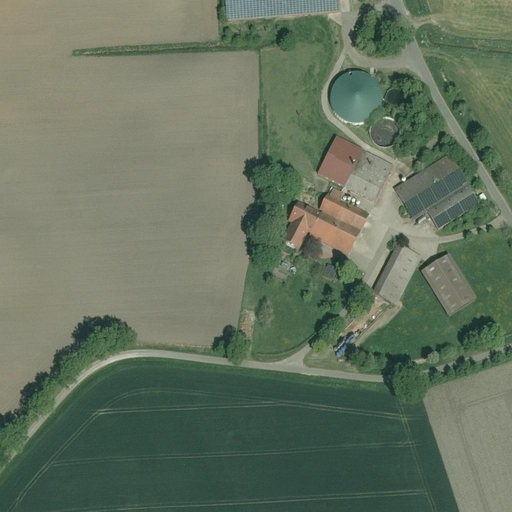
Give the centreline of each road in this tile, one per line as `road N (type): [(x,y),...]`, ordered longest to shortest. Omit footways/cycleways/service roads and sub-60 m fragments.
road 1 (unclassified): [(0,468),(82,375),(110,358),(142,353),(409,380),(511,350)]
road 2 (residential): [(511,220),(432,87),(397,0)]
